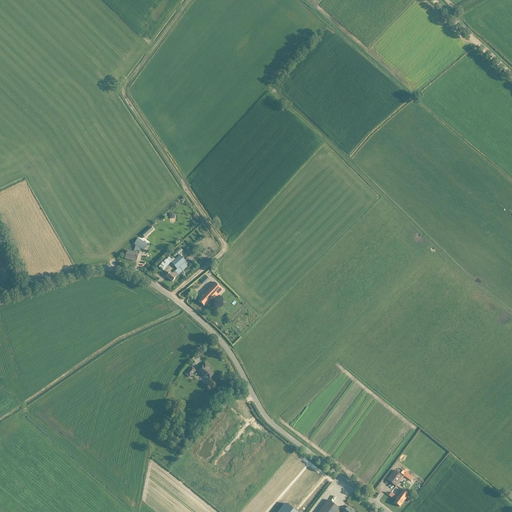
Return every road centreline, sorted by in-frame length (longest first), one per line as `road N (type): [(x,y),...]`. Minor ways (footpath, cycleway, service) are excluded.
road 1 (unclassified): [(382,511),(263,417),(225,349),(144,279),(99,270),(0,300)]
road 2 (track): [(172,298),(220,255),(222,244),(126,92),(191,0)]
